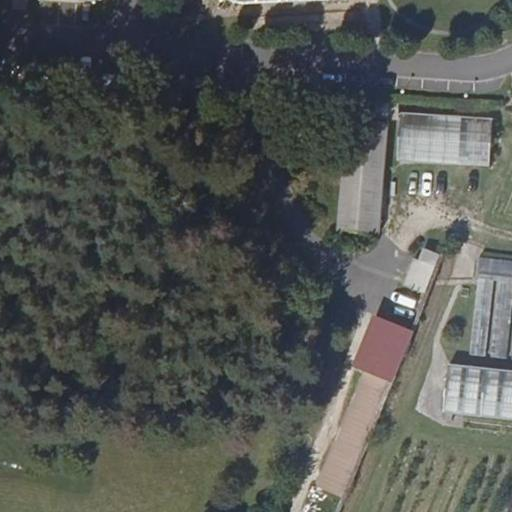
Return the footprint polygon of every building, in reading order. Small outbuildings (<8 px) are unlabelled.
[(412,117),(412,102),(366,99),(365,115),(412,117)] [(504,165),(507,117),(414,112),(412,160),(504,165)] [(388,122),(349,119),(341,229),(380,232),(388,122)] [(427,292),(442,254),(425,249),(421,261),(416,260),(407,284),(427,292)] [(511,260),(482,257),(480,276),(495,278),(501,279),(511,280),(511,260)] [(487,355),(495,278),(480,276),(472,352),(487,355)] [(509,357),(511,329),(511,280),(501,279),(494,355),(509,357)] [(366,369),(357,394),(382,405),(392,380),(412,329),(380,316),(359,366),(366,369)] [(511,417),(511,369),(451,363),(446,411),(511,417)] [(357,394),(347,417),(372,428),(382,405),(357,394)] [(347,417),(337,440),(362,452),(372,428),(347,417)] [(344,497),(362,452),(337,440),(318,486),(344,497)]
